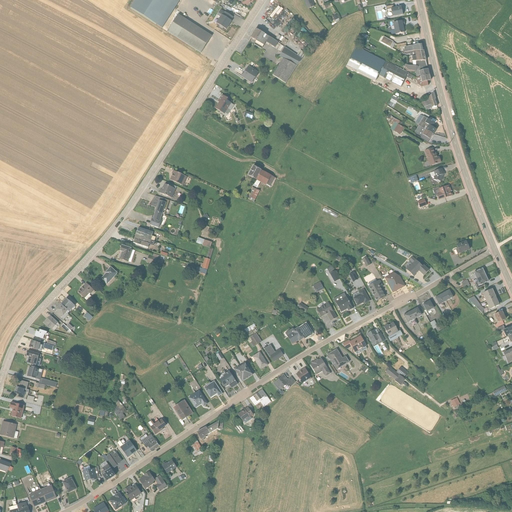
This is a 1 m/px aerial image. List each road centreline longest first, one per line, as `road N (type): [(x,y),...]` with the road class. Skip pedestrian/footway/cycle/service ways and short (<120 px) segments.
road 1 (residential): [(65,511),(289,363),(494,249)]
road 2 (secondary): [(262,0),(127,210),(24,326),(0,381)]
road 3 (secondary): [(418,0),(451,132),(494,249)]
road 4 (track): [(360,511),(511,510)]
